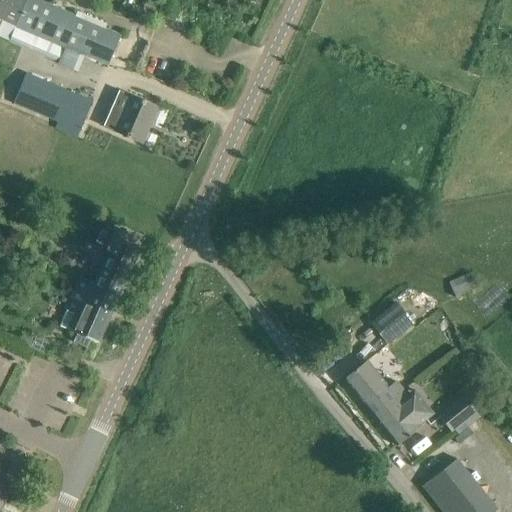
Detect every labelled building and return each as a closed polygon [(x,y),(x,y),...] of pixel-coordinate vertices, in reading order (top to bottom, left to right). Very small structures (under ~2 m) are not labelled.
[(102,27),(38,0),(0,0),(0,18),(16,25),(66,47),(83,54),(89,57),(108,65),(121,35),(102,27)] [(83,54),(66,47),(16,25),(9,42),(76,72),(83,54)] [(92,100),(33,75),(27,73),(13,105),(62,125),(79,132),(92,100)] [(157,106),(130,94),(119,89),(104,125),(114,130),(141,142),(157,106)] [(119,295),(140,249),(117,239),(121,230),(127,233),(127,232),(101,220),(101,221),(102,222),(93,243),(91,242),(91,243),(109,251),(95,283),(94,284),(119,295)] [(456,297),(476,287),(470,271),(448,282),(456,297)] [(95,283),(82,277),(60,326),(77,333),(74,341),(86,347),(90,339),(98,342),(119,295),(94,284),(95,283)] [(389,342),(414,322),(397,302),(372,321),(389,342)] [(31,348),(46,354),(51,342),(36,336),(31,348)] [(398,399),(406,392),(396,380),(388,387),(367,360),(343,379),(373,416),(397,398),(398,399)] [(396,445),(412,432),(420,426),(419,425),(426,418),(406,392),(398,399),(397,398),(373,416),(396,445)] [(451,430),(476,410),(465,396),(440,416),(451,430)] [(422,485),(443,511),(493,511),(498,509),(457,458),(455,460),(453,457),(424,480),(426,482),(422,485)]
